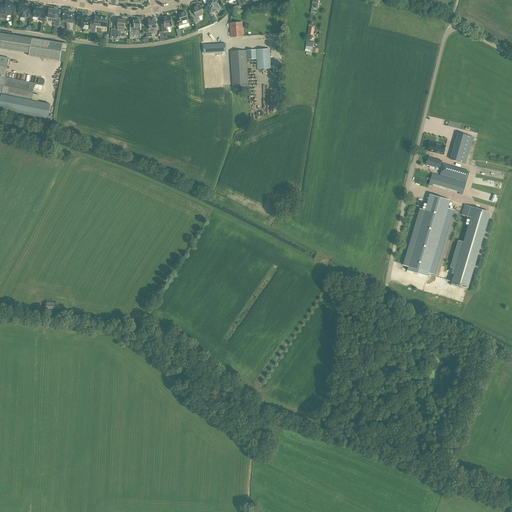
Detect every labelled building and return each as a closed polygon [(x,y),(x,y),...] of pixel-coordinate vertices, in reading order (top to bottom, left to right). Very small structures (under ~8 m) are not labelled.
[(213,13),(213,12),(219,9),(219,8),(218,5),(217,5),(214,0),(210,0),(207,2),(209,6),(206,7),(210,15),(213,13)] [(1,8),(0,15),(0,18),(4,19),(4,18),(7,18),(7,16),(11,15),(12,16),(12,15),(13,15),(13,12),(14,4),(12,4),(11,3),(7,3),(6,3),(6,4),(2,4),(2,5),(1,8)] [(21,14),(20,18),(26,18),(26,17),(30,18),(31,10),(28,10),(29,7),(26,7),(26,6),(23,6),(20,6),(19,10),(18,9),(18,13),(19,13),(18,14),(21,14)] [(199,17),(203,15),(199,6),(198,6),(197,6),(196,6),(196,7),(193,9),(194,13),(191,14),(195,24),(198,22),(198,21),(200,20),(199,17)] [(35,8),(33,16),(37,16),(37,18),(41,18),(40,21),(44,21),(46,12),(43,12),(43,9),(38,8),(36,7),(35,8)] [(55,23),(54,26),(59,27),(60,19),(57,19),(58,11),(49,10),(48,18),(52,18),(52,22),(55,23)] [(68,31),(73,32),(75,22),(72,21),(73,14),(70,13),(69,13),(68,12),(67,13),(64,12),(63,22),(68,23),(67,24),(68,31)] [(189,24),(185,12),(178,14),(180,18),(177,19),(180,29),(184,28),(184,25),(189,24)] [(88,30),(90,20),(87,19),(87,16),(78,15),(77,23),(79,24),(78,26),(84,27),(85,27),(85,30),(88,30)] [(107,28),(108,19),(95,17),(95,23),(91,23),(90,31),(95,31),(96,26),(107,28)] [(172,26),(170,17),(163,18),(164,22),(161,22),(163,32),(167,32),(166,28),(172,26)] [(111,39),(114,39),(118,40),(118,31),(120,31),(120,32),(124,32),(125,20),(118,20),(118,31),(111,31),(111,39)] [(146,27),(147,35),(147,37),(152,37),(151,32),(156,32),(156,25),(157,24),(157,22),(156,21),(156,20),(149,20),(149,27),(146,27)] [(135,36),(136,35),(136,33),(141,33),(141,24),(140,24),(140,21),(134,21),(133,27),(130,26),(130,39),(133,39),(135,38),(135,36)] [(232,38),(237,37),(242,37),(241,23),(231,24),(232,38)] [(0,34),(0,49),(30,54),(29,57),(60,62),(63,44),(32,39),(0,34)] [(311,56),(312,53),(313,42),(306,41),(305,52),(307,52),(306,55),(311,56)] [(225,52),(225,44),(203,45),(204,53),(225,52)] [(257,69),(271,68),(269,49),(256,50),(257,61),(257,69)] [(256,50),(246,51),(247,61),(257,61),(256,50)] [(246,51),(231,52),(233,88),(248,87),(247,61),(246,51)] [(9,58),(0,56),(0,93),(31,100),(35,82),(5,76),(9,58)] [(65,96),(68,82),(61,81),(60,85),(58,85),(57,92),(63,93),(63,96),(65,96)] [(51,104),(1,94),(0,101),(0,109),(48,119),(51,104)] [(466,164),(474,137),(458,133),(450,159),(466,164)] [(427,151),(444,155),(446,145),(430,142),(427,151)] [(440,167),(442,161),(428,157),(426,165),(434,167),(435,166),(440,167)] [(451,178),(454,167),(443,164),(440,175),(451,178)] [(492,201),(494,194),(475,189),(473,196),(492,201)] [(429,274),(433,275),(452,210),(448,209),(450,201),(429,195),(425,211),(420,209),(404,266),(408,267),(407,271),(428,277),(429,274)] [(452,284),(467,288),(489,213),(465,205),(462,215),(472,218),(452,284)] [(56,303),(47,302),(45,304),(45,308),(46,310),(55,311),(57,310),(57,305),(56,303)]
